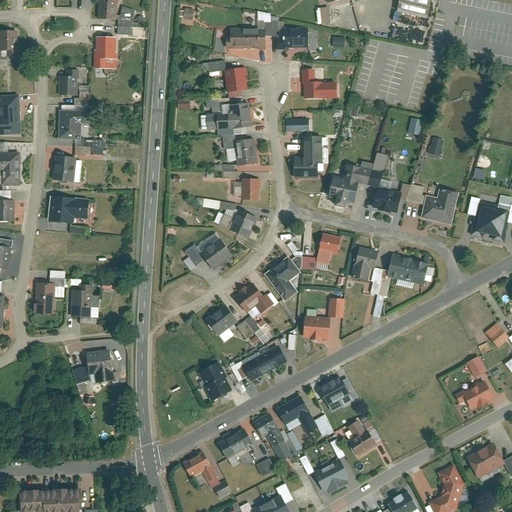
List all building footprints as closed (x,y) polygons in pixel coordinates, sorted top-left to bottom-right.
[(117,19),(117,0),(97,0),(97,19),(117,19)] [(427,18),(431,0),(399,0),(397,12),(427,18)] [(330,23),(329,7),(320,7),(321,24),(330,23)] [(133,34),(133,8),(118,8),(118,34),(133,34)] [(192,20),(194,10),(185,8),(183,18),(192,20)] [(279,38),(279,49),(287,49),(287,47),(310,47),(310,27),(286,28),(286,38),(279,38)] [(267,48),(266,28),(233,28),(233,36),(227,36),(228,49),(267,48)] [(0,31),(0,50),(6,51),(6,57),(17,57),(16,31),(0,31)] [(116,69),(116,36),(94,37),(94,69),(116,69)] [(346,47),(347,36),(335,36),(334,47),(346,47)] [(223,62),(200,63),(201,72),(223,71),(223,62)] [(226,70),(228,90),(249,88),(247,67),(226,70)] [(59,95),(77,95),(78,69),(71,69),(71,76),(59,76),(59,95)] [(317,69),(305,69),(305,99),(342,99),(341,82),(317,82),(317,69)] [(0,135),(21,134),(19,95),(0,96),(0,135)] [(75,105),(57,105),(57,139),(81,140),(81,124),(87,124),(87,110),(85,110),(85,103),(80,103),(80,99),(75,99),(75,105)] [(253,125),(251,103),(232,106),(233,112),(230,113),(232,128),(253,125)] [(410,132),(421,135),(425,120),(414,117),(410,132)] [(296,119),(296,131),(311,131),(311,118),(296,119)] [(306,157),(296,158),(297,179),(322,179),(322,163),(325,163),(324,137),(305,138),(306,157)] [(442,156),(446,140),(434,137),(430,154),(442,156)] [(236,141),(239,166),(260,163),(257,138),(236,141)] [(103,140),(81,140),(75,140),(75,155),(103,155),(103,140)] [(0,185),(19,185),(19,152),(7,152),(7,142),(0,141),(0,185)] [(51,179),(79,183),(82,161),(75,160),(75,158),(55,155),(51,179)] [(346,201),(353,203),(357,183),(367,185),(372,165),(362,162),(361,169),(346,165),(343,178),(333,175),(328,197),(334,199),(332,206),(344,209),(346,201)] [(214,171),(222,171),(222,179),(238,178),(238,171),(234,171),(234,165),(214,165),(214,171)] [(244,178),(244,199),(261,199),(261,187),(263,187),(263,178),(244,178)] [(398,213),(403,193),(378,186),(373,207),(398,213)] [(423,219),(454,226),(461,193),(441,188),(439,198),(428,196),(423,219)] [(0,221),(14,222),(14,200),(10,200),(10,190),(0,190),(0,221)] [(46,221),(72,224),(73,218),(87,219),(89,199),(49,195),(46,221)] [(470,196),(466,214),(475,216),(478,198),(470,196)] [(231,227),(235,204),(203,199),(202,206),(223,210),(221,225),(231,227)] [(506,242),(511,213),(511,210),(480,204),(474,235),(506,242)] [(251,238),(260,217),(240,208),(231,229),(251,238)] [(198,246),(216,270),(236,255),(218,232),(198,246)] [(325,233),(318,262),(332,265),(335,253),(339,254),(343,237),(325,233)] [(361,245),(353,277),(369,281),(373,268),(377,269),(382,250),(361,245)] [(12,249),(0,247),(0,271),(9,272),(12,249)] [(395,254),(390,276),(426,285),(432,264),(395,254)] [(303,273),(290,256),(266,274),(288,302),(301,292),(292,281),(303,273)] [(76,289),(81,289),(81,280),(70,279),(70,285),(76,285),(76,289)] [(256,279),(234,295),(249,313),(258,306),(263,313),(275,304),(256,279)] [(58,288),(38,286),(36,319),(55,320),(58,288)] [(92,294),(73,293),(72,322),(91,323),(92,294)] [(331,298),(330,317),(346,318),(347,299),(331,298)] [(228,305),(208,320),(221,337),(241,322),(228,305)] [(333,318),(308,315),(306,339),(331,341),(333,318)] [(250,316),(236,326),(247,340),(249,338),(254,344),(260,340),(263,344),(269,339),(260,328),(265,324),(262,319),(256,324),(250,316)] [(511,336),(498,322),(487,332),(500,346),(511,336)] [(288,335),(288,350),(296,349),(296,335),(288,335)] [(290,360),(282,345),(245,365),(254,380),(290,360)] [(112,353),(86,356),(89,375),(94,374),(115,371),(112,353)] [(489,370),(481,354),(467,361),(474,377),(489,370)] [(200,371),(213,399),(236,388),(222,360),(200,371)] [(115,371),(94,374),(96,386),(116,383),(115,371)] [(358,397),(351,385),(345,388),(338,375),(315,389),(325,407),(341,398),(345,404),(358,397)] [(496,396),(487,378),(455,394),(460,404),(468,400),(472,408),(496,396)] [(280,409),(288,424),(301,417),(310,433),(321,428),(316,420),(303,396),(280,409)] [(272,412),(255,422),(263,438),(269,435),(275,446),(287,440),(282,432),(272,412)] [(326,414),(316,420),(321,428),(325,435),(335,430),(326,414)] [(360,456),(379,444),(378,442),(371,432),(370,430),(367,432),(359,419),(348,426),(357,440),(352,443),(360,456)] [(370,430),(371,432),(377,428),(371,419),(366,423),(370,430)] [(222,443),(230,457),(255,443),(247,428),(222,443)] [(371,432),(378,442),(384,439),(377,428),(371,432)] [(301,457),(286,430),(282,432),(287,440),(295,454),(292,456),(294,461),(301,457)] [(305,448),(295,430),(289,433),(299,451),(305,448)] [(339,439),(333,442),(340,456),(346,453),(339,439)] [(295,454),(287,440),(275,446),(283,460),(292,456),(295,454)] [(468,455),(482,481),(502,470),(500,466),(507,463),(506,460),(496,441),(468,455)] [(205,449),(183,461),(193,478),(207,471),(212,480),(220,475),(205,449)] [(301,458),(310,473),(316,470),(307,455),(301,458)] [(277,468),(271,457),(260,463),(265,474),(277,468)] [(353,478),(342,457),(315,471),(326,492),(353,478)] [(466,483),(456,465),(441,473),(446,483),(442,496),(431,501),(432,504),(435,511),(450,511),(460,508),(466,483)] [(229,480),(217,486),(222,496),(234,491),(229,480)] [(246,511),(287,511),(283,504),(292,499),(285,484),(275,488),(279,496),(251,508),(248,503),(243,505),(246,511)] [(83,487),(46,489),(47,511),(48,511),(85,510),(83,487)] [(47,511),(46,489),(23,490),(23,511),(47,511)] [(412,511),(421,507),(411,491),(390,503),(392,507),(395,511),(412,511)]
